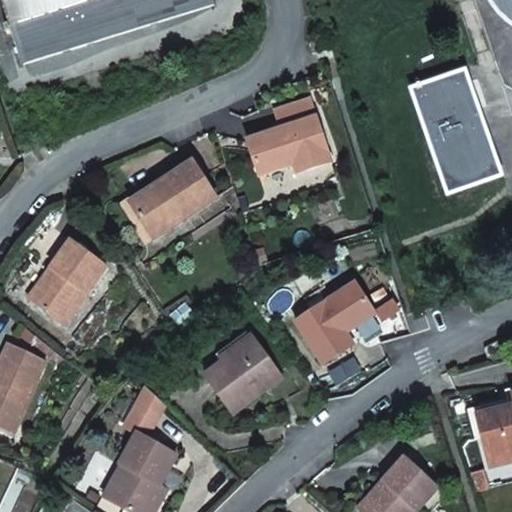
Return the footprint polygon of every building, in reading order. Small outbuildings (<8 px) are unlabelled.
[(1,0),(22,64),(215,4),(213,0),(1,0)] [(511,0),(490,0),(496,9),(501,17),(506,23),(511,27),(511,0)] [(332,58),(330,52),(322,54),(326,70),(333,67),(331,59),(332,58)] [(412,90),(448,194),(501,175),(465,72),(412,90)] [(283,129),(317,117),(311,101),(277,112),(283,129)] [(248,141),(260,176),(294,164),(297,173),(332,161),(317,117),(283,129),(248,141)] [(134,207),(154,239),(217,198),(194,162),(163,182),(166,186),(134,207)] [(134,207),(166,186),(163,182),(160,178),(120,204),(125,213),(134,207)] [(34,302),(65,326),(108,267),(72,241),(51,268),(56,272),(34,302)] [(29,299),(34,302),(56,272),(51,268),(29,299)] [(297,323),(324,365),(354,345),(347,333),(376,314),(356,284),(297,323)] [(217,356),(222,364),(255,340),(249,332),(217,356)] [(206,376),(234,415),(262,393),(259,389),(279,373),(255,340),(222,364),(206,376)] [(0,363),(0,427),(14,434),(47,362),(9,345),(0,363)] [(259,389),(262,393),(283,378),(279,373),(259,389)] [(126,427),(138,435),(138,434),(147,439),(165,407),(147,390),(126,427)] [(478,415),(488,456),(509,451),(511,461),(511,414),(502,417),(500,410),(478,415)] [(110,500),(130,511),(155,511),(167,490),(160,486),(177,455),(147,439),(138,434),(138,435),(121,465),(128,469),(110,500)] [(488,456),(490,466),(511,461),(509,451),(488,456)] [(367,511),(416,511),(439,487),(406,458),(385,483),(390,487),(367,511)] [(104,497),(110,500),(128,469),(121,465),(104,497)] [(358,509),(361,511),(367,511),(390,487),(385,483),(383,481),(358,509)]
